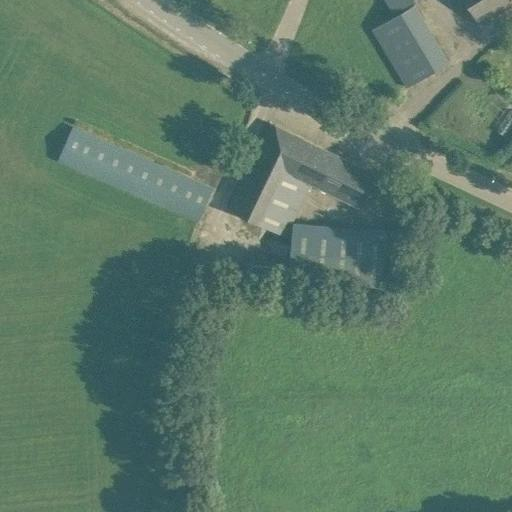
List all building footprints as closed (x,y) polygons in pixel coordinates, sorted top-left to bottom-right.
[(385,0),(393,13),(413,0),(385,0)] [(511,0),(466,0),(480,22),(511,2),(511,0)] [(407,87),(449,62),(414,4),(372,28),(407,87)] [(270,123),(229,207),(285,235),(311,182),(364,208),(380,175),(270,123)] [(58,160),(198,221),(213,187),(73,126),(58,160)] [(293,222),(291,251),(289,280),(382,286),(387,230),(293,222)]
